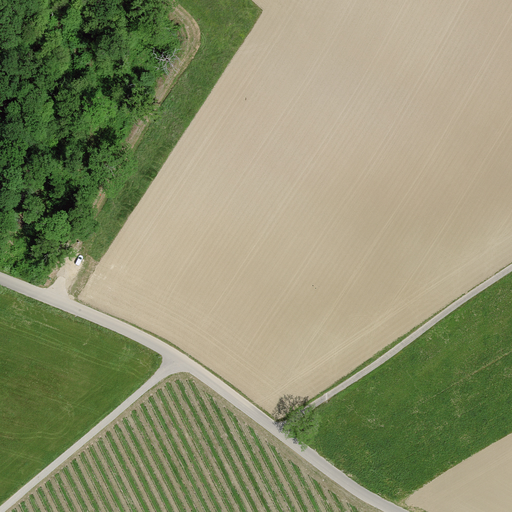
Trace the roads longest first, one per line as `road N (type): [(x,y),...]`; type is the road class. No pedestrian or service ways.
road 1 (tertiary): [(0,278),(166,349),(397,511)]
road 2 (track): [(511,267),(278,430)]
road 3 (track): [(179,358),(0,510)]
